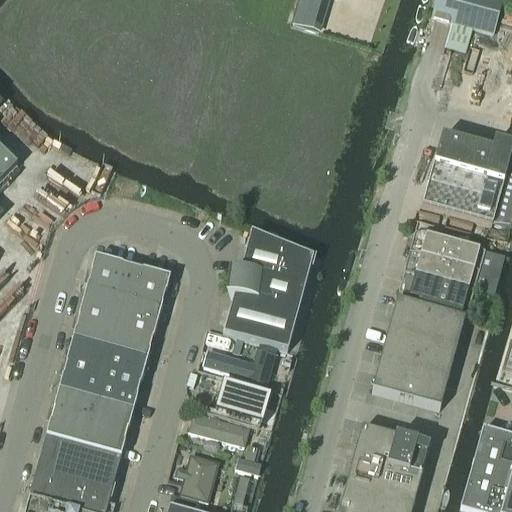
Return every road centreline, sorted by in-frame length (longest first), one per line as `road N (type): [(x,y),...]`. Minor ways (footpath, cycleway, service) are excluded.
road 1 (unclassified): [(306,511),(437,51)]
road 2 (unclassified): [(139,511),(209,252),(76,212)]
road 3 (unclassified): [(0,501),(76,212)]
